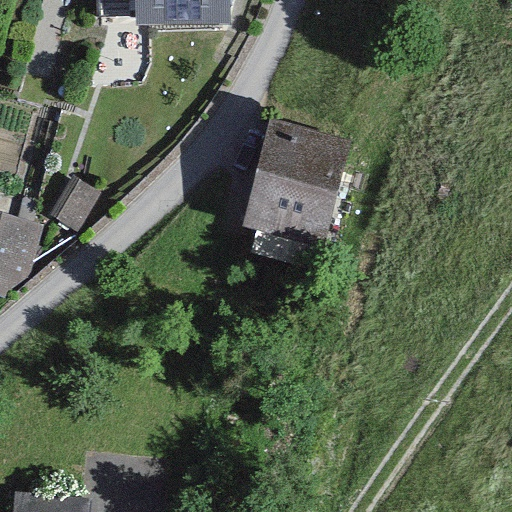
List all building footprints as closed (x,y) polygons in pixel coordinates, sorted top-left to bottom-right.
[(135,0),(135,29),(224,29),(223,0),(135,0)] [(344,142),(265,127),(245,231),(324,246),(344,142)] [(89,194),(68,184),(48,222),(69,233),(89,194)] [(0,294),(25,271),(35,227),(0,218),(0,294)] [(106,511),(107,511),(16,501),(14,511),(106,511)]
